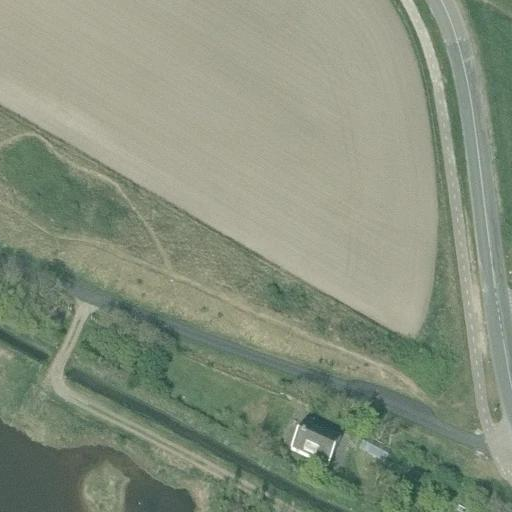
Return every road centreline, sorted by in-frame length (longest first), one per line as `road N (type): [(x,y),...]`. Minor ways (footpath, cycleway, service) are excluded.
road 1 (unclassified): [(0,259),(473,444),(511,440)]
road 2 (tertiary): [(511,396),(463,63),(439,0)]
